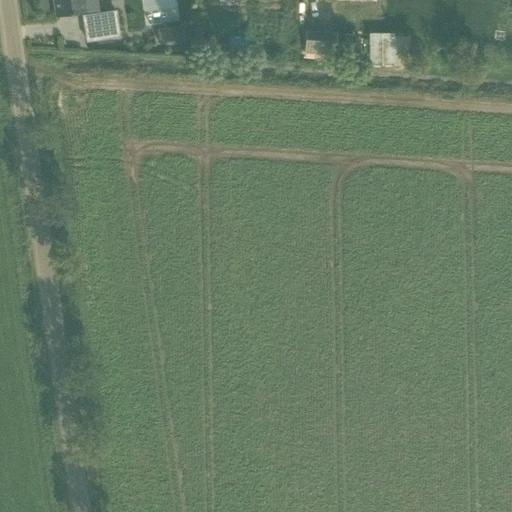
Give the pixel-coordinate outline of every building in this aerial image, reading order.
[(52,0),(55,17),(69,15),(69,16),(72,16),(72,15),(97,11),(95,0),(52,0)] [(274,30),(274,0),(257,0),(257,30),(274,30)] [(292,17),(291,0),(279,0),(279,17),(292,17)] [(116,12),(82,17),(86,42),(119,38),(116,12)] [(225,31),(225,15),(210,15),(209,30),(225,31)] [(288,27),(279,27),(278,45),(287,45),(288,27)] [(321,31),(319,57),(335,58),(336,33),(321,31)] [(172,33),(173,41),(182,40),(180,32),(172,33)] [(370,33),(370,66),(395,66),(396,33),(370,33)]
